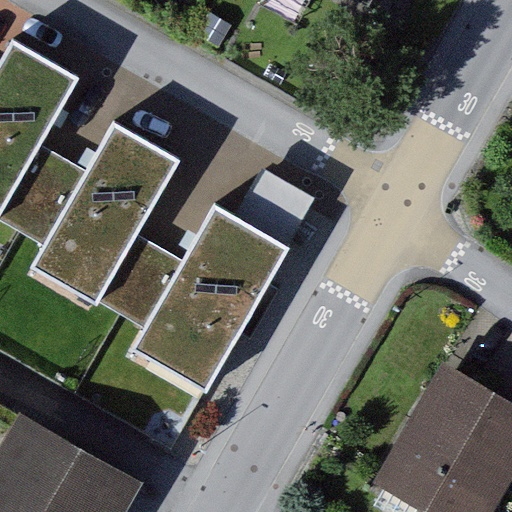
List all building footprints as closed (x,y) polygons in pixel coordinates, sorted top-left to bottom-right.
[(398,0),(373,0),(392,11),(398,0)] [(79,81),(11,42),(0,61),(0,218),(41,147),(79,81)] [(180,163),(114,125),(86,173),(43,247),(30,271),(96,309),(99,303),(138,237),(180,163)] [(86,173),(41,147),(0,218),(0,222),(43,247),(86,173)] [(237,220),(288,249),(316,200),(265,171),(237,220)] [(237,220),(214,207),(182,262),(144,329),(130,352),(204,395),(288,249),(237,220)] [(182,262),(138,237),(99,303),(144,329),(182,262)] [(500,511),(511,493),(511,395),(455,362),(391,470),(462,511),(500,511)] [(0,444),(16,416),(0,406),(0,444)] [(128,511),(143,487),(16,416),(0,444),(0,511),(128,511)]
